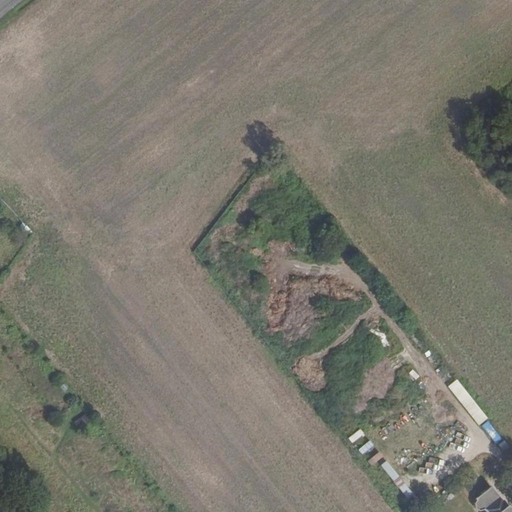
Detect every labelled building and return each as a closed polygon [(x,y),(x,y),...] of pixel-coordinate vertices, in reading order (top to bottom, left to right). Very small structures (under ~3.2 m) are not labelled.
[(409,334),(403,337),(413,357),(419,354),(409,334)] [(441,373),(435,378),(449,396),(455,392),(441,373)] [(489,421),(483,425),(494,443),(501,439),(489,421)] [(363,454),(374,445),(370,440),(359,449),(363,454)] [(371,465),(383,456),(379,451),(368,460),(371,465)] [(381,465),(394,482),(400,477),(387,460),(381,465)] [(408,500),(415,495),(405,481),(399,485),(408,500)] [(511,511),(499,497),(498,497),(489,487),(475,501),(475,508),(477,509),(477,510),(478,511),(483,510),(485,511),(511,511)]
